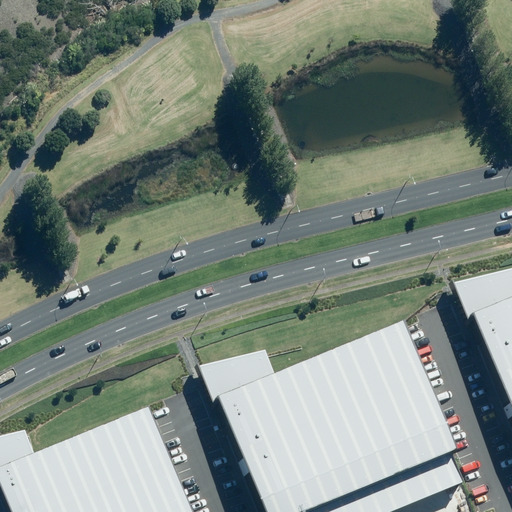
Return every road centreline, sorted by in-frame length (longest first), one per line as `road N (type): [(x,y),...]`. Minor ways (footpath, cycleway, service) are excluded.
road 1 (primary): [(511,223),(335,264),(92,348),(0,389)]
road 2 (primary): [(0,333),(217,247),(511,169)]
